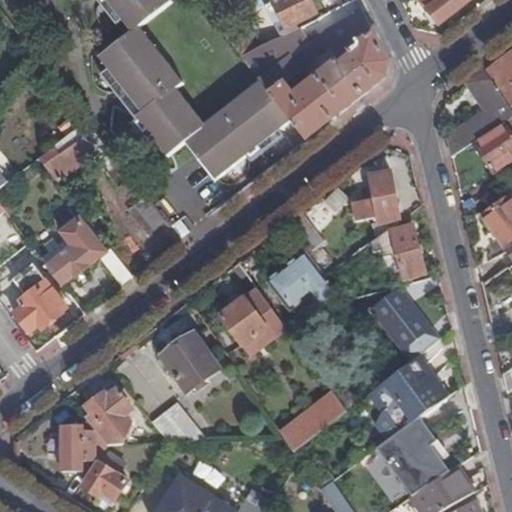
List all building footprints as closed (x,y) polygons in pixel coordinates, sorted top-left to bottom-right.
[(108,0),(135,34),(144,28),(173,5),(169,0),(108,0)] [(311,0),(280,0),(281,0),(266,7),(272,19),(281,14),(285,21),(290,30),(319,15),(311,0)] [(359,1),(358,0),(327,0),(324,2),(331,14),(359,1)] [(422,0),(421,1),(441,26),(472,1),(470,0),(422,0)] [(391,64),(364,11),(329,31),(348,56),(300,94),(295,88),(307,78),(278,41),(263,49),(244,58),(264,83),(294,122),(310,141),(355,106),(387,80),(391,64)] [(281,14),(272,19),(276,26),(285,21),(281,14)] [(329,31),(320,19),(288,36),(299,53),(303,50),(323,35),(329,31)] [(187,83),(144,28),(135,34),(103,59),(146,114),(141,119),(171,157),(189,143),(209,127),(179,90),(187,83)] [(329,45),(323,35),(303,50),(310,59),(329,45)] [(257,36),(235,47),(244,58),(263,49),(257,36)] [(511,50),(486,72),(511,108),(511,50)] [(511,108),(486,72),(470,84),(490,112),(449,140),(454,158),(475,144),(511,121),(511,108)] [(264,83),(209,127),(189,143),(219,181),(294,122),(264,83)] [(511,121),(475,144),(497,176),(511,165),(511,121)] [(132,178),(89,122),(41,160),(58,183),(97,152),(110,169),(108,171),(121,187),(132,178)] [(392,231),(399,225),(398,221),(402,220),(392,174),(371,178),(375,203),(354,208),(357,225),(379,220),(380,225),(375,227),(378,240),(392,231)] [(511,259),(511,198),(485,219),(509,252),(507,253),(511,259)] [(160,213),(149,199),(133,211),(152,236),(168,223),(167,223),(160,213)] [(9,204),(3,209),(6,213),(13,222),(18,217),(9,204)] [(167,223),(168,223),(178,214),(171,205),(160,213),(167,223)] [(304,215),(288,228),(308,253),(311,258),(328,245),(304,215)] [(185,240),(193,233),(181,218),(172,224),(185,240)] [(135,279),(113,252),(109,256),(82,222),(62,238),(72,252),(50,269),(65,287),(76,278),(77,279),(102,260),(124,287),(135,279)] [(378,240),(372,244),(374,254),(383,251),(385,258),(399,255),(406,282),(427,276),(414,225),(392,231),(378,240)] [(311,258),(308,253),(269,284),(292,314),(312,298),(322,310),(339,298),(329,285),(331,283),(327,278),(311,258)] [(28,309),(19,316),(33,334),(42,326),(46,331),(65,315),(64,315),(70,310),(50,285),(25,305),(28,309)] [(400,290),(391,297),(402,311),(411,304),(400,290)] [(290,332),(260,292),(223,318),(252,358),(290,332)] [(373,311),(414,363),(440,342),(411,304),(402,311),(391,297),(373,311)] [(196,337),(164,360),(188,395),(221,371),(196,337)] [(150,411),(176,395),(149,354),(124,371),(150,411)] [(377,403),(401,435),(450,399),(426,366),(377,403)] [(401,435),(386,446),(402,467),(424,450),(422,447),(473,411),(467,386),(450,399),(401,435)] [(89,423),(91,424),(110,448),(126,447),(132,427),(126,419),(134,413),(119,393),(110,400),(106,396),(104,398),(102,397),(91,406),(92,407),(89,410),(95,418),(89,423)] [(352,393),(340,401),(349,414),(361,405),(352,393)] [(335,394),(284,436),(287,441),(297,455),(349,414),(340,401),(335,394)] [(158,429),(170,445),(212,444),(179,406),(154,425),(158,429)] [(110,448),(91,424),(86,428),(66,428),(66,473),(87,473),(92,476),(110,448)] [(148,438),(154,446),(170,445),(158,429),(148,438)] [(102,466),(86,490),(113,509),(130,484),(119,477),(127,466),(111,456),(104,467),(102,466)] [(418,496),(440,481),(428,464),(407,479),(418,496)] [(446,511),(478,493),(460,467),(440,481),(418,496),(414,499),(422,511),(446,511)] [(184,472),(158,511),(264,511),(247,501),(242,510),(184,472)] [(483,511),(479,503),(458,511),(483,511)]
